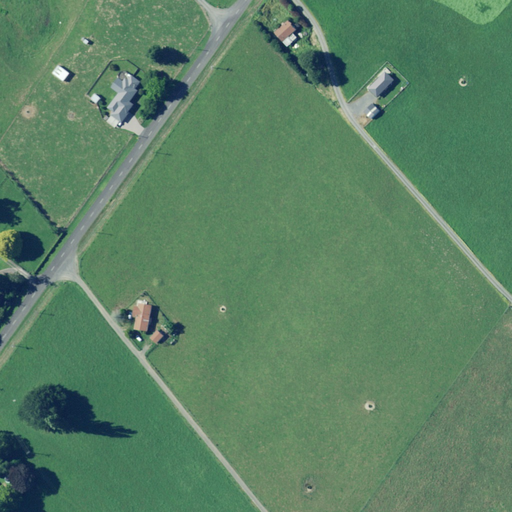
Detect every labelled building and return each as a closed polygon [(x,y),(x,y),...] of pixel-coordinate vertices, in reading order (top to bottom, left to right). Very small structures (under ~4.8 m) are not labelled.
[(298,31),(289,21),(276,33),(284,42),(289,37),(294,42),(298,38),(294,33),(298,31)] [(71,74),(60,66),(54,74),(65,82),(71,74)] [(142,83),(132,76),(126,84),(119,79),(112,88),(120,94),(109,108),(111,110),(104,120),(116,128),(121,122),(123,123),(135,106),(131,102),(140,91),(138,89),(142,83)] [(101,99),(96,94),(91,99),(97,104),(101,99)] [(154,306),(137,303),(134,317),(138,318),(136,329),(148,332),(154,306)] [(165,337),(159,331),(151,338),(157,344),(165,337)]
